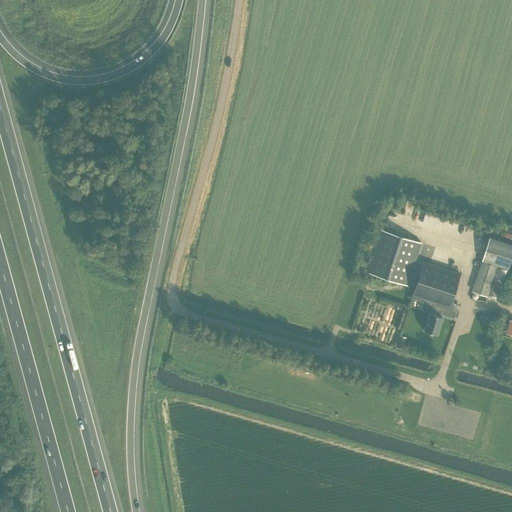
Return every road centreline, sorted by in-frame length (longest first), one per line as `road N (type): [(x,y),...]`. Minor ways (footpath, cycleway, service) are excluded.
road 1 (unclassified): [(438,385),(187,314),(172,303),(238,0)]
road 2 (motorway): [(136,511),(136,351),(187,109),(201,0)]
road 3 (motorway): [(110,511),(0,105)]
road 4 (motorway): [(0,259),(68,511)]
road 5 (motorway): [(179,0),(155,48),(106,76),(50,73),(0,36)]
